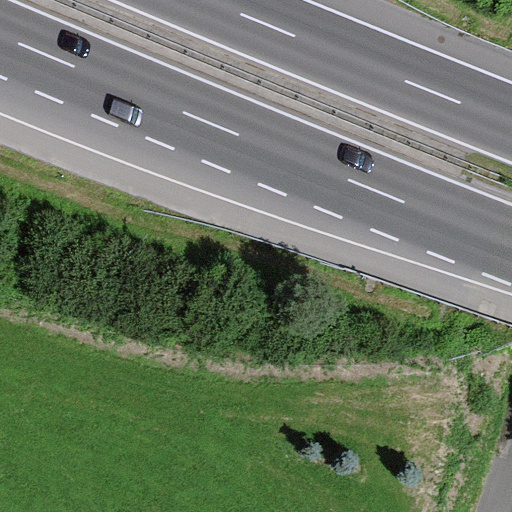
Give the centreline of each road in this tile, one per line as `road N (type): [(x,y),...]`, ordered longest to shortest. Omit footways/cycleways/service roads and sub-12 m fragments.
road 1 (motorway): [(0,35),(511,245)]
road 2 (motorway): [(511,126),(200,0)]
